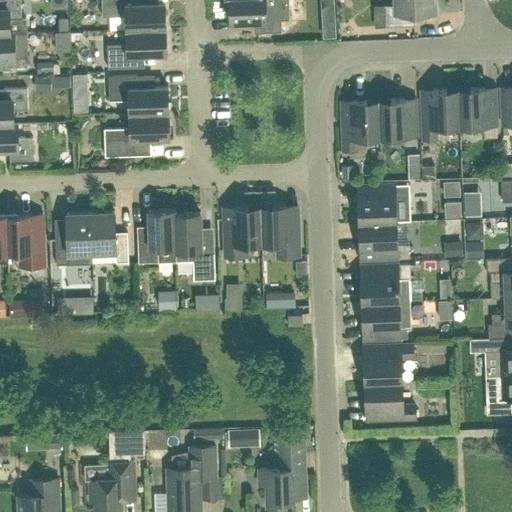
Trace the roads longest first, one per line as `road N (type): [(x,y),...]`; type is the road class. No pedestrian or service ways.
road 1 (residential): [(331,511),(317,173)]
road 2 (residential): [(201,176),(0,183)]
road 3 (residential): [(329,64),(355,51),(477,47)]
road 4 (residential): [(329,64),(299,50),(197,53)]
road 5 (residential): [(201,176),(197,53)]
